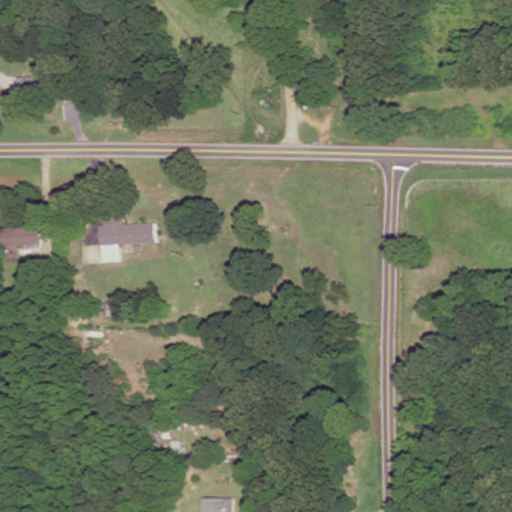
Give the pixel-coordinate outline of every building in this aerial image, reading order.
[(345,13),(375,12),(375,39),(356,39),(356,28),(345,28),(345,13)] [(20,79),(40,77),(39,67),(62,64),(65,90),(22,95),(20,79)] [(103,226),(103,244),(158,241),(157,222),(126,224),(125,215),(108,216),(108,226),(103,226)] [(3,228),(4,246),(42,243),(41,226),(3,228)] [(41,267),(54,267),(54,281),(41,281),(41,267)] [(236,511),(236,499),(204,499),(204,511),(236,511)]
